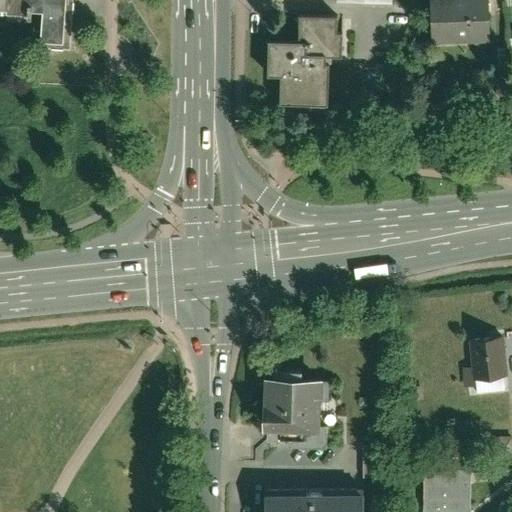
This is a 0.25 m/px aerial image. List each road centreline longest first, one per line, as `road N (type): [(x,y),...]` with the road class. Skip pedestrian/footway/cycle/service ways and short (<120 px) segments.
road 1 (primary): [(463,236),(310,221),(267,200),(241,180),(223,145),(199,63)]
road 2 (primary): [(199,63),(180,159),(160,206),(107,261),(47,288)]
road 3 (primary): [(463,236),(211,271)]
road 4 (tertiary): [(206,511),(211,271)]
road 5 (primary): [(211,271),(199,63)]
road 6 (secondary): [(211,271),(47,288)]
